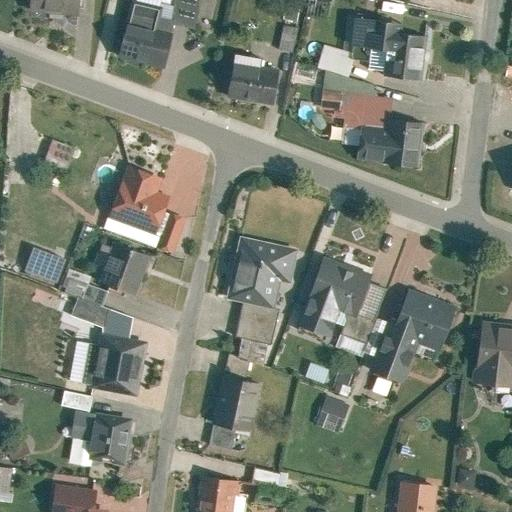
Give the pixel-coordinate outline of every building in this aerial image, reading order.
[(34,0),(33,15),(80,19),(81,0),(34,0)] [(177,0),(172,22),(196,28),(203,1),(199,0),(177,0)] [(176,24),(160,21),(162,12),(134,6),(122,61),(166,71),(176,24)] [(354,57),(373,59),(371,77),(423,84),(428,41),(401,37),(402,27),(358,22),(354,57)] [(284,24),(279,49),(294,52),(299,28),(284,24)] [(326,48),(319,70),(349,80),(356,58),(326,48)] [(235,67),(230,101),(276,108),(281,74),(235,67)] [(343,96),(325,94),(323,111),(342,113),(343,96)] [(392,102),(346,97),(342,132),(388,138),(392,102)] [(359,163),(421,171),(427,127),(391,122),(388,138),(363,135),(359,163)] [(77,151),(55,143),(47,165),(69,173),(77,151)] [(164,181),(129,169),(111,220),(160,237),(169,212),(155,207),(164,181)] [(158,253),(174,258),(187,221),(171,216),(158,253)] [(239,240),(225,303),(272,314),(278,286),(288,288),(295,253),(239,240)] [(100,286),(137,299),(151,261),(115,248),(100,286)] [(69,263),(35,250),(24,279),(58,291),(69,263)] [(368,284),(319,266),(295,331),(327,342),(337,316),(354,322),(368,284)] [(401,387),(415,347),(439,355),(454,310),(407,293),(396,326),(387,322),(368,375),(401,387)] [(108,313),(104,338),(131,343),(135,322),(108,313)] [(511,335),(479,332),(473,389),(511,393),(511,335)] [(340,335),(337,349),(362,354),(366,340),(340,335)] [(94,393),(138,400),(148,346),(131,343),(104,338),(94,393)] [(83,383),(92,343),(80,340),(71,380),(83,383)] [(248,438),(258,390),(219,382),(210,430),(248,438)] [(93,399),(67,395),(64,409),(90,414),(93,399)] [(315,429),(337,436),(346,409),(324,401),(315,429)] [(91,462),(127,468),(135,423),(99,417),(98,420),(78,416),(73,442),(94,446),(91,462)] [(0,465),(0,492),(13,493),(15,466),(0,465)] [(256,502),(284,505),(287,473),(260,470),(256,502)] [(458,472),(456,490),(472,492),(474,474),(458,472)] [(194,511),(231,511),(235,485),(200,480),(194,511)] [(395,511),(432,511),(435,491),(399,486),(395,511)] [(55,511),(100,511),(98,511),(99,504),(58,498),(55,511)]
